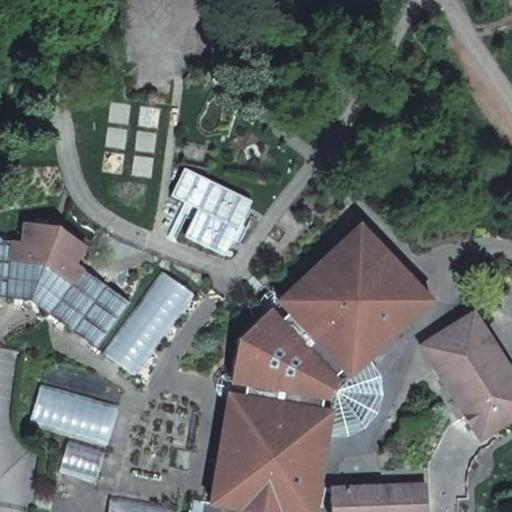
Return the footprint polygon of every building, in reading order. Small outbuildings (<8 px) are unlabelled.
[(72,262),(82,247),(55,227),(23,223),(21,241),(0,238),(0,296),(28,300),(95,347),(128,302),(72,262)] [(432,301),(360,228),(282,299),(276,294),(262,306),(268,311),(238,339),(232,377),(222,376),(220,394),(228,395),(210,504),(261,511),(314,511),(328,436),(363,426),(378,395),(369,360),(432,301)] [(511,375),(472,312),(419,346),(464,415),(448,425),(437,443),(427,462),(427,483),(331,487),(331,511),(457,511),(457,498),(457,484),(466,485),(468,469),(470,463),(473,459),(484,447),(479,439),(491,431),(511,417),(511,375)] [(496,440),(491,431),(479,439),(484,447),(496,440)] [(457,484),(457,498),(466,498),(466,485),(457,484)]
